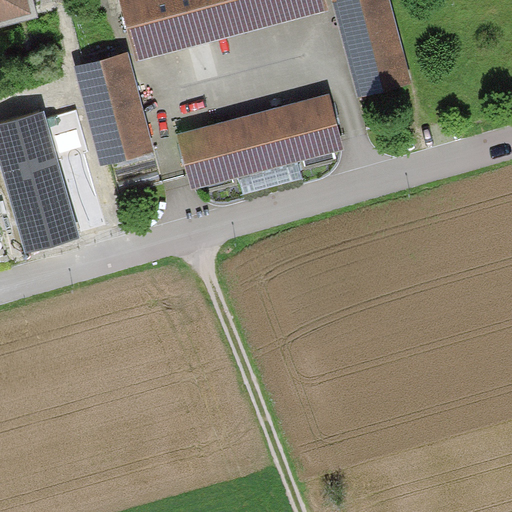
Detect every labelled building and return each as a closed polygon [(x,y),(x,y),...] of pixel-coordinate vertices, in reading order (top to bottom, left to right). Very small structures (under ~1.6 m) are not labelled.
[(0,0),(0,27),(40,18),(35,0),(0,0)] [(325,0),(125,0),(141,57),(327,8),(325,0)] [(334,0),(357,91),(405,80),(384,0),(334,0)] [(102,159),(153,145),(152,139),(130,62),(127,52),(76,66),(79,76),(102,159)] [(328,93),(182,130),(195,182),(238,171),(298,156),(341,145),(339,135),(328,93)] [(45,117),(43,110),(0,122),(0,139),(32,246),(104,224),(82,150),(88,148),(76,108),(45,117)] [(298,156),(238,171),(243,193),(303,178),(298,156)]
